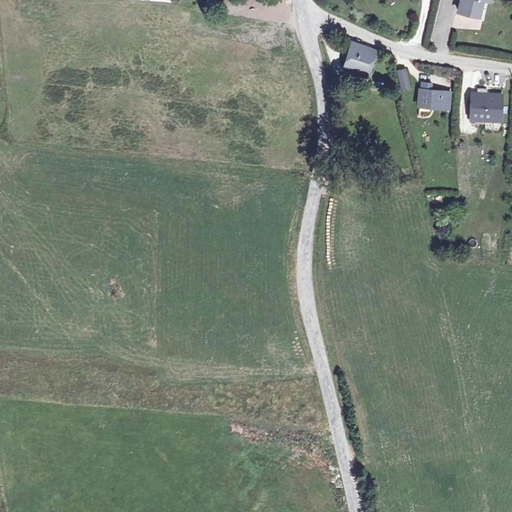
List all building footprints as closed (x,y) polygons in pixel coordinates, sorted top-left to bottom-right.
[(454,0),(452,8),(468,13),(471,0),(475,0),(481,2),(483,2),(483,0),(454,0)] [(471,0),(468,13),(476,16),(481,2),(475,0),(471,0)] [(367,78),(377,50),(353,41),(343,69),(367,78)] [(406,67),(397,69),(401,90),(410,88),(406,67)] [(490,74),(491,83),(504,83),(504,73),(490,74)] [(449,92),(421,90),(419,107),(448,109),(449,92)] [(503,96),(472,93),(470,118),(484,120),(485,114),(501,116),(503,96)]
